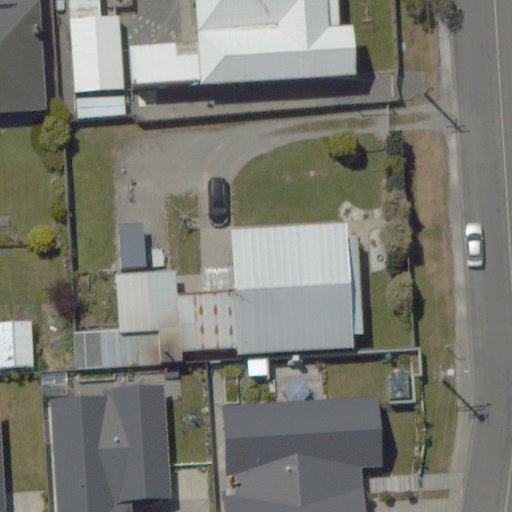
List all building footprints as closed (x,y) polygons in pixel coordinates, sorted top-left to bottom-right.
[(0,0),(0,108),(48,105),(40,0),(0,0)] [(102,17),(101,0),(68,0),(74,116),(124,114),(120,16),(102,17)] [(346,74),(339,0),(190,0),(198,87),(346,74)] [(360,337),(351,217),(230,226),(233,272),(170,276),(175,350),(360,337)] [(31,320),(0,321),(0,366),(33,365),(31,320)] [(118,438),(75,438),(75,469),(118,469),(118,438)] [(292,511),(288,444),(140,453),(143,511),(292,511)]
